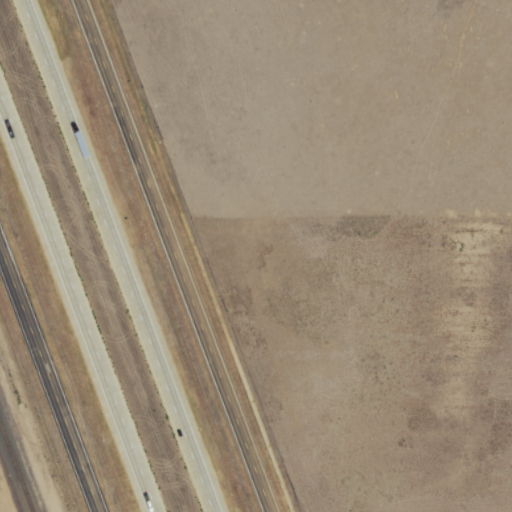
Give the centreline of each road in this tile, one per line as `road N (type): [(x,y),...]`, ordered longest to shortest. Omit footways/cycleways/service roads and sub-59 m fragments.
road 1 (tertiary): [(275,511),(83,0)]
road 2 (motorway): [(216,511),(25,0)]
road 3 (motorway): [(0,94),(156,511)]
road 4 (tertiary): [(0,231),(104,511)]
